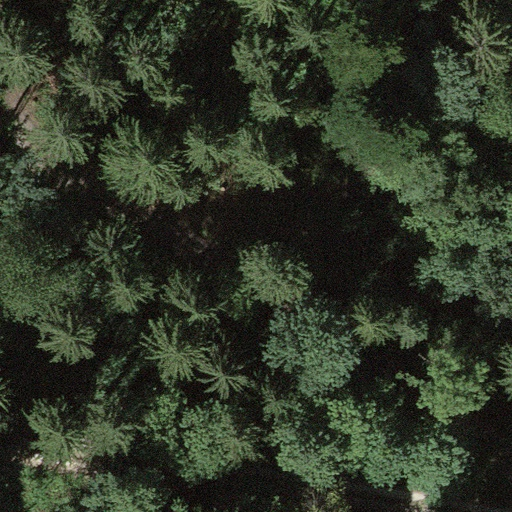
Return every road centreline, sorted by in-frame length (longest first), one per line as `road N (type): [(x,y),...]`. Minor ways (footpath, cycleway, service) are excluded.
road 1 (track): [(511,464),(362,347),(48,161),(0,111)]
road 2 (track): [(447,511),(0,444)]
